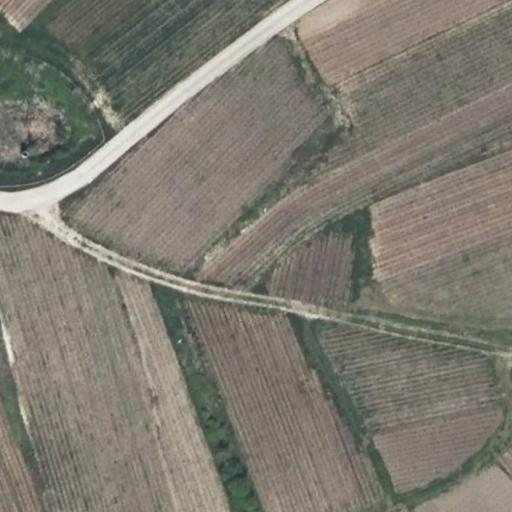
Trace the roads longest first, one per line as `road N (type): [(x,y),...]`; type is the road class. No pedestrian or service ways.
road 1 (track): [(39,195),(55,229),(159,277),(506,356)]
road 2 (track): [(0,198),(39,195),(97,173),(318,0)]
road 3 (track): [(511,423),(497,461),(380,511)]
